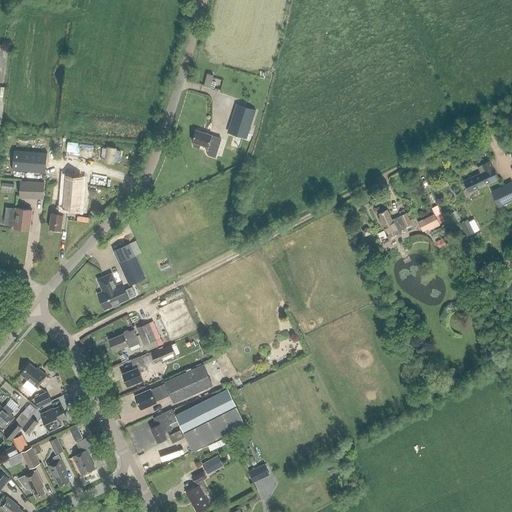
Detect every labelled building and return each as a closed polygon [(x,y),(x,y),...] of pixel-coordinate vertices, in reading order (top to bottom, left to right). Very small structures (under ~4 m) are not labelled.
[(221,88),(223,78),(207,74),(205,84),(221,88)] [(227,132),(246,139),(256,110),(236,103),(227,132)] [(194,143),(193,147),(199,148),(200,145),(207,147),(207,148),(206,150),(207,152),(207,153),(209,155),(213,156),(215,157),(221,139),(212,136),(212,135),(196,130),(192,142),(194,143)] [(94,156),(94,145),(80,145),(80,155),(94,156)] [(115,150),(115,148),(108,147),(108,149),(106,160),(105,162),(113,164),(113,162),(115,150)] [(14,150),(12,170),(45,173),(47,153),(14,150)] [(498,179),(490,161),(482,165),(485,172),(464,181),(469,192),(498,179)] [(65,175),(62,206),(80,207),(83,176),(65,175)] [(434,187),(446,181),(444,176),(432,182),(434,187)] [(44,199),(45,182),(20,181),(19,198),(44,199)] [(511,201),(511,183),(511,184),(492,193),(498,207),(511,201)] [(63,215),(64,206),(57,205),(56,214),(51,213),(49,229),(61,230),(63,215)] [(90,212),(93,216),(100,209),(97,205),(90,212)] [(9,225),(14,226),(13,228),(29,230),(32,210),(16,208),(16,209),(11,208),(9,225)] [(387,237),(388,237),(389,241),(401,235),(399,231),(405,228),(405,229),(412,226),(406,214),(399,217),(400,217),(394,220),(393,219),(392,220),(387,210),(378,214),(380,218),(378,218),(387,235),(386,235),(387,237)] [(445,221),(440,213),(435,216),(434,214),(418,222),(423,231),(427,229),(429,231),(440,225),(439,224),(445,221)] [(475,233),(468,219),(460,223),(468,237),(475,233)] [(443,238),(436,242),(439,248),(446,245),(443,238)] [(121,262),(136,256),(136,254),(131,243),(116,250),(113,251),(119,263),(121,262)] [(136,256),(121,262),(132,285),(146,279),(136,256)] [(292,288),(281,267),(260,277),(266,288),(259,291),(268,309),(275,305),(271,299),(292,288)] [(120,305),(119,303),(129,299),(122,283),(117,285),(111,274),(98,280),(103,291),(98,294),(105,309),(113,306),(114,308),(120,305)] [(149,323),(137,328),(144,345),(145,345),(147,351),(158,346),(156,340),(149,323)] [(134,330),(109,340),(114,351),(128,345),(129,348),(140,343),(134,330)] [(155,363),(176,355),(172,345),(151,353),(155,363)] [(140,373),(147,369),(142,356),(131,360),(135,369),(123,374),(128,386),(143,380),(140,373)] [(21,374),(37,387),(47,375),(37,368),(36,369),(29,363),(21,374)] [(170,394),(174,402),(207,388),(198,368),(165,382),(165,384),(151,390),(150,389),(135,396),(141,409),(142,409),(141,408),(155,401),(156,403),(155,400),(170,394)] [(246,425),(228,390),(177,415),(184,427),(182,428),(194,452),(246,425)] [(51,401),(47,392),(34,398),(39,407),(51,401)] [(0,423),(5,428),(14,417),(10,414),(14,410),(6,404),(3,408),(0,405),(0,423)] [(49,411),(41,415),(49,432),(62,426),(59,421),(67,417),(61,406),(49,412),(49,411)] [(169,425),(178,420),(172,409),(153,418),(157,425),(151,428),(158,442),(167,438),(164,433),(171,430),(169,425)] [(4,434),(11,440),(29,418),(22,412),(4,434)] [(23,428),(29,434),(38,423),(31,418),(23,428)] [(184,438),(180,430),(169,436),(173,443),(184,438)] [(27,447),(22,436),(13,441),(18,452),(27,447)] [(56,454),(63,450),(57,437),(49,441),(56,454)] [(74,456),(82,474),(95,468),(88,455),(94,452),(87,437),(76,443),(81,453),(74,456)] [(32,447),(16,455),(19,461),(24,459),(29,468),(40,463),(32,447)] [(158,459),(160,464),(182,455),(179,450),(158,459)] [(54,478),(56,477),(60,486),(70,481),(66,473),(67,472),(61,458),(60,459),(58,455),(54,457),(52,463),(48,465),(54,478)] [(224,466),(218,455),(202,465),(208,475),(224,466)] [(338,470),(334,462),(327,466),(330,473),(338,470)] [(264,464),(258,466),(263,476),(268,473),(264,464)] [(0,490),(11,478),(0,469),(0,490)] [(36,497),(45,493),(42,487),(44,486),(36,470),(19,479),(27,489),(29,489),(30,489),(32,492),(34,491),(36,497)] [(202,480),(207,477),(203,471),(192,478),(196,483),(197,483),(198,486),(187,492),(197,511),(198,511),(210,505),(204,495),(209,492),(202,480)] [(23,511),(18,507),(19,506),(7,497),(0,506),(0,511),(23,511)]
